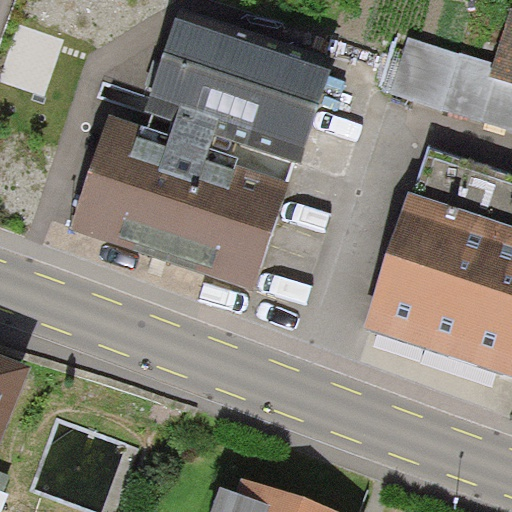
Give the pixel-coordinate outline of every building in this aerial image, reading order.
[(482,79),(511,88),(511,11),(505,9),(482,79)] [(68,38),(24,22),(2,79),(46,95),(68,38)] [(137,119),(171,130),(289,167),(320,72),(167,24),(137,119)] [(289,167),(171,130),(166,145),(103,124),(68,233),(250,291),(289,167)] [(511,179),(430,152),(369,335),(511,382),(511,179)] [(0,443),(24,379),(0,369),(0,443)] [(341,511),(246,478),(233,511),(341,511)]
